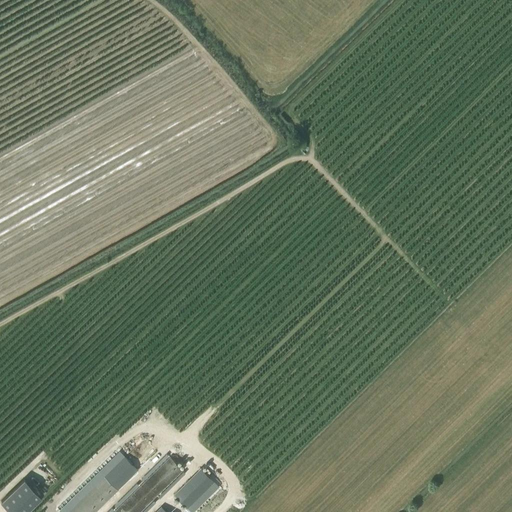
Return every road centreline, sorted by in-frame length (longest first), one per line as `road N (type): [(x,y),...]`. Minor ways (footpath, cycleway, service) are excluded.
road 1 (track): [(0,326),(293,157),(306,157),(445,301)]
road 2 (track): [(383,237),(99,511)]
